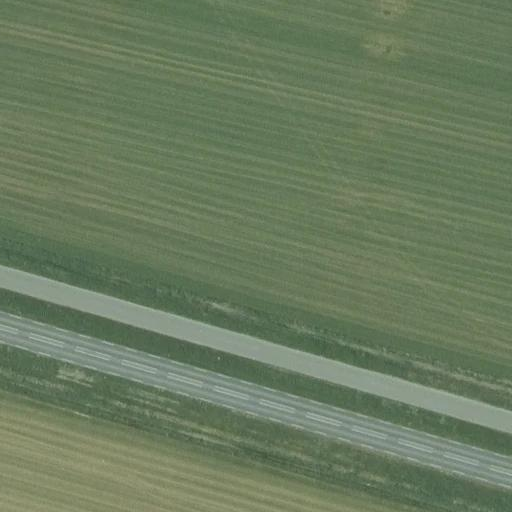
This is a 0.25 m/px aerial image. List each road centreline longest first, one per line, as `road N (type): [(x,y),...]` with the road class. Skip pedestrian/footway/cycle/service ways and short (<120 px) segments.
road 1 (primary): [(511,474),(0,327)]
road 2 (unclassified): [(0,276),(511,422)]
